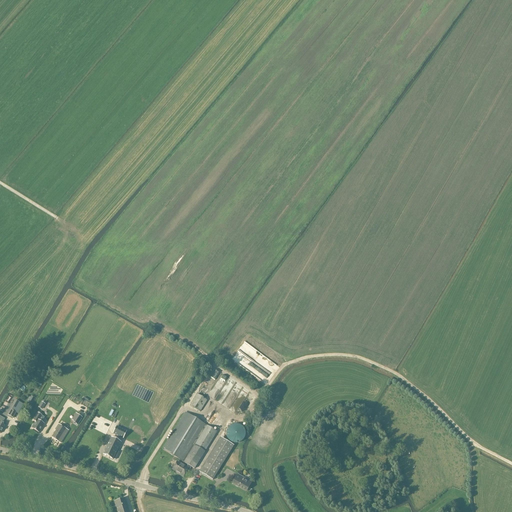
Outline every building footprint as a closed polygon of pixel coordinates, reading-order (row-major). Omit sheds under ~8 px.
[(270,375),(277,365),(255,350),(250,358),(239,350),(232,360),(263,381),(264,378),(263,377),(267,372),(270,375)] [(230,389),(233,384),(229,380),(225,385),(230,389)] [(200,412),(206,400),(197,395),(190,406),(200,412)] [(13,408),(11,410),(8,415),(13,418),(16,413),(18,414),(20,411),(20,410),(23,405),(15,401),(11,407),(13,408)] [(39,421),(42,416),(41,415),(41,414),(39,412),(38,413),(33,421),(36,422),(34,425),(34,424),(32,427),(32,428),(32,429),(39,433),(44,424),(41,422),(39,421)] [(185,413),(162,449),(184,462),(191,467),(194,469),(194,468),(217,432),(185,413)] [(74,421),(73,422),(77,425),(82,417),(79,415),(78,415),(77,418),(76,418),(74,421)] [(56,431),(52,438),(60,443),(68,431),(58,425),(55,430),(56,431)] [(113,434),(123,439),(126,432),(116,427),(113,434)] [(111,438),(103,455),(113,460),(113,459),(116,461),(119,456),(115,454),(121,443),(111,438)] [(177,462),(172,470),(176,472),(177,471),(184,475),(188,469),(189,470),(191,467),(184,462),(182,465),(177,462)] [(212,480),(219,469),(212,464),(205,476),(212,480)] [(246,491),(251,483),(237,475),(232,484),(246,491)] [(117,511),(128,511),(124,498),(114,502),(117,511)]
